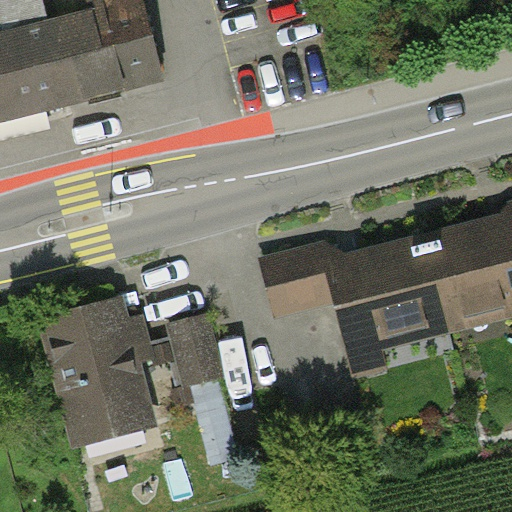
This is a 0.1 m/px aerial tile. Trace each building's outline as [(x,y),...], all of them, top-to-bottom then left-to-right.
[(0,117),(161,76),(141,0),(105,0),(102,1),(105,13),(47,28),(0,40),(0,117)] [(0,0),(0,40),(47,28),(39,0),(0,0)] [(511,215),(416,242),(442,338),(511,319),(511,215)] [(416,242),(315,270),(341,366),(442,338),(416,242)] [(114,303),(32,325),(67,455),(149,433),(114,303)] [(182,386),(226,379),(216,318),(172,326),(182,386)]
